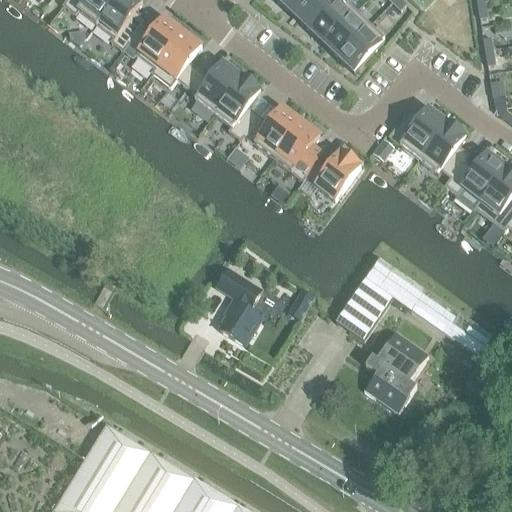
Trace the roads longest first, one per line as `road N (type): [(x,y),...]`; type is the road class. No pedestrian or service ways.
road 1 (secondary): [(392,511),(47,306),(0,286)]
road 2 (residential): [(201,18),(359,136),(418,74),(511,145)]
